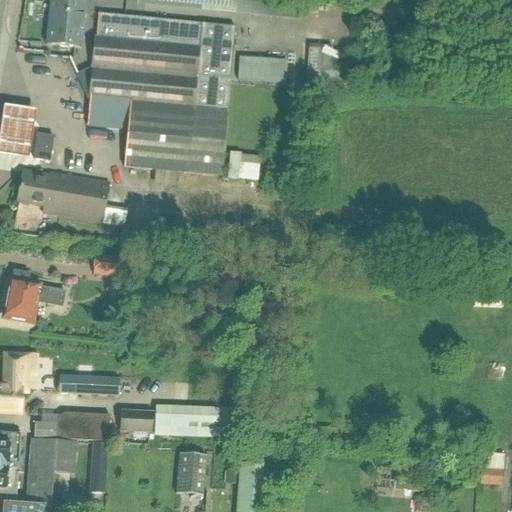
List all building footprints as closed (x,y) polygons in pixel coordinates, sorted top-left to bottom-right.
[(80,51),(85,3),(50,0),(49,0),(45,47),(80,51)] [(203,0),(136,0),(136,6),(202,13),(203,0)] [(96,16),(94,38),(92,38),(87,100),(89,100),(87,129),(127,133),(124,170),(221,179),(234,29),(174,23),(96,16)] [(308,47),(306,81),(305,88),(339,90),(342,53),(330,53),(330,49),(308,47)] [(288,82),(289,61),(240,60),(239,81),(288,82)] [(20,102),(7,100),(0,140),(0,166),(9,168),(30,171),(32,162),(36,137),(38,105),(20,102)] [(49,165),(53,139),(36,137),(32,162),(49,165)] [(262,181),(262,164),(243,164),(243,180),(262,181)] [(101,226),(108,187),(49,177),(48,180),(21,175),(16,206),(44,210),(43,216),(101,226)] [(126,279),(127,260),(95,259),(94,277),(126,279)] [(12,286),(11,291),(8,293),(7,298),(9,301),(6,321),(10,322),(12,325),(18,326),(21,324),(33,325),(36,305),(63,310),(65,295),(28,289),(30,278),(14,275),(13,286),(12,286)] [(37,359),(7,359),(4,359),(4,376),(4,391),(0,391),(0,390),(0,389),(0,414),(23,416),(24,395),(29,395),(29,378),(37,378),(37,359)] [(118,381),(59,378),(58,396),(117,399),(118,381)] [(151,436),(151,434),(176,436),(177,417),(120,414),(119,434),(151,436)] [(108,445),(109,419),(57,416),(56,428),(34,426),(33,440),(52,441),(52,442),(108,445)] [(190,434),(191,418),(179,418),(178,434),(190,434)] [(335,432),(291,430),(290,446),(334,449),(335,432)] [(0,469),(18,471),(20,436),(0,434),(0,469)] [(43,511),(45,509),(51,509),(53,476),(74,477),(76,445),(31,443),(26,508),(15,507),(3,506),(1,511),(43,511)] [(104,497),(108,447),(92,446),(88,496),(104,497)] [(238,466),(271,468),(272,453),(239,450),(238,466)] [(176,456),(176,496),(203,496),(203,456),(176,456)] [(238,467),(235,511),(265,511),(268,469),(238,467)] [(0,505),(3,506),(15,507),(18,471),(0,469),(0,505)] [(395,471),(393,491),(426,494),(427,474),(395,471)] [(481,472),(480,487),(501,489),(502,474),(481,472)]
